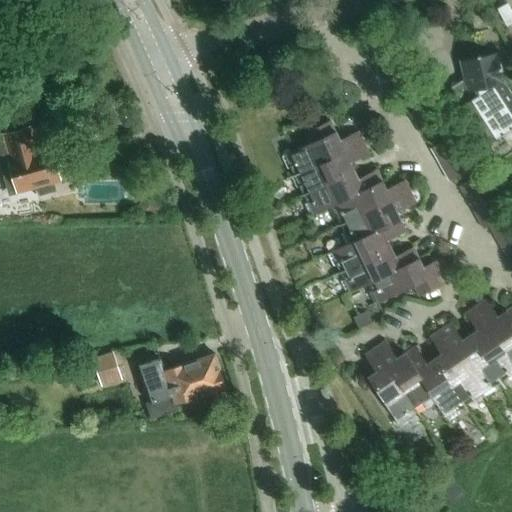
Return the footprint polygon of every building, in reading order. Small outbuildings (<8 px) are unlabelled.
[(460,99),(489,143),(511,128),(511,94),(505,82),(498,53),(461,61),(467,94),(460,99)] [(427,90),(404,104),(410,115),(433,101),(427,90)] [(439,112),(433,101),(410,115),(416,126),(439,112)] [(446,123),(439,112),(416,126),(422,136),(446,123)] [(286,150),(283,157),(288,169),(292,167),(296,175),(364,142),(359,132),(340,141),(331,122),(308,132),(313,143),(292,153),(290,148),(286,150)] [(40,154),(34,128),(4,135),(18,196),(39,191),(40,197),(58,193),(56,185),(63,183),(55,150),(40,154)] [(461,147),(455,136),(431,149),(437,160),(461,147)] [(351,164),(370,155),(364,142),(296,175),(305,194),(355,170),(351,164)] [(443,171),(467,158),(461,147),(437,160),(443,171)] [(473,169),(467,158),(443,171),(449,182),(473,169)] [(359,180),(355,170),(305,194),(315,215),(334,206),(383,182),(378,171),(359,180)] [(484,173),(460,186),(465,197),(490,184),(484,173)] [(334,206),(342,225),(411,192),(406,181),(387,190),(383,182),(334,206)] [(490,184),(465,197),(471,208),(496,195),(490,184)] [(342,225),(351,243),(352,245),(402,222),(398,213),(416,204),(411,192),(342,225)] [(471,208),(477,219),(502,206),(496,195),(471,208)] [(144,203),(141,208),(143,216),(155,213),(152,201),(144,203)] [(477,219),(483,230),(490,227),(508,217),(507,216),(502,206),(477,219)] [(508,217),(490,227),(496,238),(511,228),(511,212),(507,216),(508,217)] [(402,222),(352,245),(351,243),(332,252),(342,273),(392,249),(389,241),(407,233),(402,222)] [(501,249),(511,242),(511,228),(496,238),(501,249)] [(507,259),(511,256),(511,242),(501,249),(507,259)] [(392,249),(342,273),(351,293),(372,284),(420,261),(414,248),(396,257),(392,249)] [(423,268),(420,261),(372,284),(381,302),(416,286),(421,297),(443,287),(438,275),(448,271),(442,259),(423,268)] [(511,352),(511,313),(510,310),(499,317),(488,300),(480,305),(511,352)] [(503,380),(511,374),(511,352),(480,305),(466,314),(478,331),(474,334),(503,380)] [(452,323),(444,328),(485,392),(503,380),(474,334),(463,341),(452,323)] [(442,355),(437,358),(467,404),(485,392),(444,328),(431,337),(442,355)] [(438,399),(408,353),(398,359),(386,342),(377,348),(419,411),(438,399)] [(449,416),(467,404),(437,358),(427,365),(416,347),(408,353),(438,399),(449,416)] [(399,424),(419,411),(377,348),(365,356),(377,373),(368,378),(399,424)] [(121,381),(112,352),(92,359),(101,388),(121,381)] [(162,372),(158,360),(136,367),(148,404),(144,405),(148,420),(179,410),(177,405),(199,398),(202,404),(223,398),(221,390),(226,389),(216,355),(162,372)] [(462,494),(450,480),(442,486),(453,501),(462,494)]
